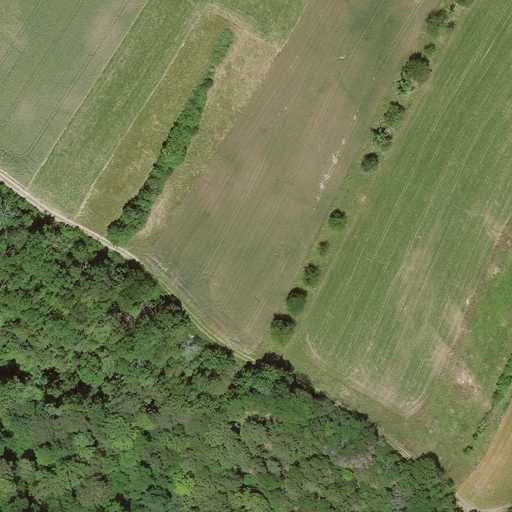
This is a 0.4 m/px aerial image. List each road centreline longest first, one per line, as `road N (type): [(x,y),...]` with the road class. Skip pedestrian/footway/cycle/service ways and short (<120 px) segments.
road 1 (track): [(0,163),(106,236),(250,357)]
road 2 (track): [(485,511),(362,415),(250,357)]
